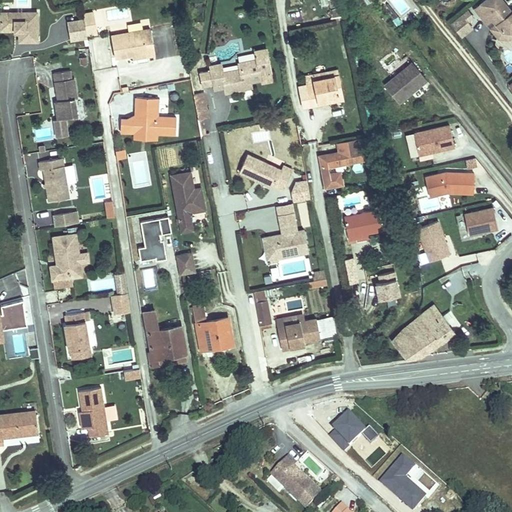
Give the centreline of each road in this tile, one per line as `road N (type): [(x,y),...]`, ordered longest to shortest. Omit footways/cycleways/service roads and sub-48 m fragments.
road 1 (residential): [(10,73),(71,495)]
road 2 (residential): [(220,188),(266,405)]
road 3 (secondary): [(71,495),(266,405)]
road 4 (secondary): [(511,354),(375,372),(305,391)]
road 5 (secondary): [(305,391),(511,368)]
